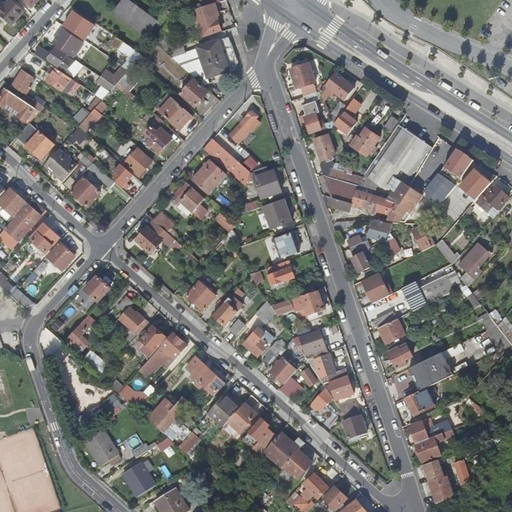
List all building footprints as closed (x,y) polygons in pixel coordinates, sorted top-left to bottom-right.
[(156,21),(127,0),(120,0),(112,12),(145,35),(156,21)] [(2,4),(0,1),(0,14),(12,25),(23,13),(9,1),(6,4),(3,2),(2,4)] [(195,10),(205,38),(221,32),(211,4),(195,10)] [(90,26),(73,14),(64,26),(79,36),(86,26),(89,28),(90,26)] [(165,52),(172,49),(165,30),(162,31),(155,42),(165,52)] [(74,40),(61,31),(53,44),(68,54),(72,47),(70,46),(74,40)] [(228,37),(198,48),(211,85),(226,80),(235,69),(237,61),(228,37)] [(119,49),(123,43),(117,38),(113,45),(119,49)] [(72,60),(54,49),(47,60),(58,68),(58,66),(65,71),(72,60)] [(309,64),(290,71),(296,89),(315,82),(309,64)] [(71,79),(56,69),(49,81),(63,90),(71,79)] [(20,72),(10,86),(24,96),(30,87),(27,85),(31,79),(20,72)] [(182,81),(187,86),(193,80),(194,78),(189,73),(182,81)] [(348,83),(335,74),(326,86),(336,94),(339,90),(341,92),(348,83)] [(193,80),(187,86),(180,93),(195,107),(208,94),(193,80)] [(126,94),(129,91),(120,82),(116,85),(126,94)] [(8,85),(5,90),(34,109),(37,104),(32,101),(24,96),(10,86),(8,85)] [(319,92),(325,105),(327,102),(329,104),(331,101),(329,99),(332,95),(322,88),(320,91),(319,92)] [(34,109),(5,90),(0,97),(0,106),(3,109),(18,118),(25,122),(34,109)] [(96,109),(102,101),(104,100),(91,92),(87,97),(93,101),(88,106),(84,104),(82,107),(91,113),(96,109)] [(35,97),(32,101),(37,104),(42,107),(45,103),(35,97)] [(191,116),(171,98),(159,112),(179,130),(191,116)] [(352,99),(333,123),(334,125),(346,134),(355,121),(350,117),(360,105),(352,99)] [(96,109),(100,112),(107,105),(102,101),(96,109)] [(343,109),(337,105),(330,114),(335,118),(343,109)] [(82,107),(80,106),(72,114),(73,118),(81,125),(90,115),(91,113),(82,107)] [(252,110),(246,116),(241,122),(230,135),(239,143),(250,130),(251,131),(259,122),(256,119),(258,116),(252,110)] [(313,110),(299,115),(301,121),(305,120),(310,133),(325,128),(321,118),(319,119),(316,112),(315,113),(313,110)] [(79,127),(85,132),(96,120),(90,115),(81,125),(79,127)] [(397,121),(390,116),(382,126),(390,131),(397,121)] [(29,124),(16,138),(41,160),(53,146),(29,124)] [(400,202),(408,190),(393,179),(400,170),(410,177),(430,148),(398,125),(363,175),(385,191),(388,187),(394,191),(391,196),(388,199),(393,200),(400,202)] [(172,139),(160,128),(157,131),(151,126),(145,133),(151,139),(148,142),(160,153),(172,139)] [(380,136),(366,126),(352,146),(366,156),(380,136)] [(273,136),(269,138),(278,163),(282,161),(273,136)] [(328,136),(313,141),(320,161),(336,156),(328,136)] [(204,149),(213,157),(235,176),(246,186),(247,182),(248,180),(250,173),(250,172),(213,138),(204,149)] [(152,162),(138,150),(126,164),(140,176),(152,162)] [(455,187),(473,160),(456,150),(439,176),(455,187)] [(76,166),(59,151),(45,167),(62,182),(76,166)] [(92,164),(84,156),(80,161),(88,168),(92,164)] [(225,176),(209,161),(192,180),(209,194),(225,176)] [(93,163),(90,166),(98,173),(97,175),(110,187),(114,183),(93,163)] [(273,171),(271,165),(255,170),(257,176),(254,177),(262,199),(282,192),(275,171),(273,171)] [(133,175),(125,167),(114,179),(122,187),(133,175)] [(356,191),(357,187),(358,184),(328,176),(330,168),(321,172),(330,197),(353,203),(356,191)] [(360,176),(331,168),(330,168),(328,176),(358,184),(360,176)] [(473,203),(490,184),(474,171),(460,187),(473,199),(471,201),(473,203)] [(101,193),(84,178),(71,193),(88,208),(101,193)] [(198,194),(185,182),(175,194),(176,195),(172,200),(178,206),(178,207),(188,216),(192,212),(200,219),(208,211),(200,204),(204,200),(198,194)] [(508,198),(495,186),(489,193),(487,191),(482,197),(497,210),(508,198)] [(25,204),(10,190),(0,201),(0,204),(13,216),(25,204)] [(389,216),(388,220),(400,222),(406,213),(410,216),(422,199),(409,190),(402,202),(400,202),(393,200),(389,216)] [(402,202),(409,190),(408,190),(400,202),(402,202)] [(388,199),(382,197),(356,191),(353,203),(352,205),(374,212),(375,209),(387,212),(386,214),(389,216),(393,200),(388,199)] [(350,211),(352,205),(353,203),(330,197),(322,195),(325,204),(350,211)] [(292,221),(284,199),(264,206),(272,228),(292,221)] [(259,201),(246,205),(248,212),(262,207),(259,201)] [(0,233),(0,238),(11,249),(41,216),(27,204),(6,228),(0,233)] [(248,212),(246,205),(240,207),(238,215),(248,212)] [(463,215),(468,210),(463,206),(459,211),(463,215)] [(161,212),(153,221),(159,226),(167,233),(175,225),(161,212)] [(215,219),(230,232),(234,227),(220,213),(215,219)] [(335,222),(337,233),(370,222),(369,219),(335,222)] [(393,240),(396,239),(390,235),(390,232),(393,223),(387,223),(377,220),(372,221),(370,227),(373,228),(371,238),(384,243),(384,244),(393,240)] [(159,226),(153,221),(136,241),(151,254),(162,241),(168,247),(175,240),(174,240),(167,233),(159,226)] [(42,224),(29,239),(31,241),(29,244),(36,251),(39,248),(45,253),(59,239),(42,224)] [(423,252),(436,246),(430,237),(427,233),(426,234),(421,227),(413,231),(417,239),(415,241),(417,245),(420,244),(423,252)] [(293,233),(275,239),(281,258),(298,252),(293,233)] [(349,241),(352,249),(369,243),(367,238),(363,240),(362,237),(349,241)] [(400,253),(393,240),(384,244),(381,246),(388,259),(400,253)] [(451,265),(456,260),(442,240),(437,246),(451,265)] [(465,258),(471,262),(483,247),(476,243),(465,258)] [(73,256),(59,244),(47,258),(60,270),(73,256)] [(468,273),(463,281),(466,285),(479,268),(491,251),(488,249),(487,251),(483,247),(471,262),(465,258),(459,267),(468,273)] [(364,254),(352,260),(359,273),(370,268),(364,254)] [(50,270),(42,262),(32,273),(37,276),(42,271),(46,275),(50,270)] [(276,274),(274,266),(250,275),(256,284),(264,281),(266,288),(277,284),(278,287),(283,286),(282,282),(294,278),(290,269),(276,274)] [(380,275),(363,283),(373,303),(392,294),(387,282),(384,284),(380,275)] [(426,305),(454,291),(446,275),(418,289),(426,305)] [(110,289),(96,277),(85,290),(98,302),(110,289)] [(8,283),(5,283),(4,283),(0,279),(0,287),(11,297),(14,293),(16,291),(8,283)] [(215,296),(199,282),(186,296),(202,310),(215,296)] [(296,297),(315,291),(313,283),(300,287),(301,291),(295,293),(296,297)] [(231,296),(237,301),(243,293),(238,288),(231,296)] [(288,306),(292,305),(302,301),(304,307),(297,309),(302,322),(315,317),(314,314),(324,311),(318,290),(315,291),(296,297),(271,306),(276,313),(277,315),(289,311),(288,306)] [(33,310),(14,293),(11,297),(29,314),(33,310)] [(468,297),(474,309),(481,306),(472,294),(468,297)] [(241,305),(237,301),(231,296),(213,316),(224,326),(241,305)] [(119,307),(125,312),(130,307),(133,303),(127,298),(119,307)] [(267,300),(255,314),(266,324),(276,313),(271,306),(267,300)] [(149,322),(145,318),(145,319),(141,323),(134,316),(136,313),(130,307),(125,312),(119,319),(133,332),(135,329),(137,331),(138,329),(141,331),(149,322)] [(141,323),(145,319),(137,312),(136,313),(134,316),(141,323)] [(376,320),(379,328),(395,320),(396,320),(393,312),(376,320)] [(88,315),(66,340),(80,353),(89,343),(81,336),(95,321),(88,315)] [(228,332),(234,337),(244,326),(238,320),(228,332)] [(379,328),(377,329),(385,345),(403,336),(395,320),(379,328)] [(165,337),(152,326),(142,338),(155,349),(165,337)] [(486,332),(492,344),(504,338),(496,327),(486,332)] [(263,333),(257,328),(243,344),(257,356),(267,345),(259,338),(263,333)] [(306,354),(313,352),(324,348),(319,332),(300,338),(300,336),(293,339),(296,343),(298,346),(302,345),(306,354)] [(187,347),(172,334),(140,370),(146,375),(152,369),(151,368),(161,357),(160,357),(164,352),(167,355),(169,352),(177,359),(187,347)] [(293,338),(287,344),(292,348),(296,343),(293,339),(293,338)] [(504,338),(492,344),(496,354),(510,347),(504,338)] [(267,367),(284,349),(275,341),(268,349),(270,351),(261,361),(267,367)] [(398,348),(388,353),(396,369),(406,364),(403,359),(411,355),(407,347),(399,351),(398,348)] [(326,352),(324,348),(313,352),(314,356),(326,352)] [(409,369),(419,392),(426,389),(453,375),(442,353),(409,369)] [(315,359),(322,382),(323,384),(331,381),(346,377),(343,370),(334,373),(328,355),(315,359)] [(225,384),(196,358),(187,368),(193,374),(190,378),(196,383),(195,385),(200,390),(203,386),(214,396),(225,384)] [(95,373),(99,368),(89,359),(85,364),(95,373)] [(289,378),(296,370),(283,359),(270,372),(284,384),(289,378)] [(104,372),(99,368),(95,373),(100,377),(104,372)] [(317,381),(308,369),(302,373),(311,385),(317,381)] [(353,393),(348,376),(346,377),(331,381),(336,398),(344,396),(345,399),(348,398),(348,394),(353,393)] [(287,396),(290,393),(297,385),(289,378),(284,384),(279,389),(287,396)] [(297,385),(290,393),(295,396),(303,387),(299,383),(297,385)] [(321,411),(333,398),(326,388),(310,406),(313,408),(315,406),(321,411)] [(134,399),(123,389),(118,394),(137,411),(145,402),(139,396),(136,396),(134,399)] [(419,392),(406,398),(409,405),(412,404),(417,414),(434,406),(426,389),(419,392)] [(106,401),(114,411),(123,403),(115,394),(106,401)] [(226,395),(209,414),(230,420),(240,409),(226,395)] [(175,407),(170,413),(179,420),(192,405),(191,405),(184,398),(177,405),(175,407)] [(175,407),(167,399),(148,420),(164,433),(172,425),(182,434),(174,442),(180,447),(192,433),(189,429),(184,425),(179,420),(170,413),(175,407)] [(194,402),(191,405),(192,405),(193,406),(200,413),(202,410),(200,408),(201,408),(194,402)] [(355,402),(339,407),(345,416),(358,411),(355,402)] [(241,434),(258,414),(245,403),(240,409),(230,420),(228,422),(241,434)] [(346,420),(342,423),(348,439),(367,433),(362,416),(361,416),(359,411),(358,411),(345,416),(346,420)] [(230,420),(209,414),(224,427),(228,422),(230,420)] [(191,418),(184,425),(189,429),(195,422),(191,418)] [(244,440),(262,455),(278,437),(268,428),(269,426),(262,419),(244,440)] [(416,443),(430,438),(424,421),(410,426),(416,443)] [(434,436),(440,434),(439,432),(446,430),(443,423),(431,428),(434,436)] [(103,430),(85,441),(101,467),(111,461),(113,465),(122,459),(103,430)] [(441,434),(443,439),(451,436),(450,430),(441,434)] [(188,454),(201,439),(193,432),(192,433),(180,447),(188,454)] [(299,451),(305,443),(299,438),(294,444),(283,434),(266,453),(283,469),(285,467),(299,451)] [(428,445),(443,439),(441,434),(440,434),(434,436),(430,438),(416,443),(422,462),(433,459),(428,445)] [(169,438),(157,445),(162,451),(174,443),(169,438)] [(144,445),(133,452),(136,459),(148,451),(144,445)] [(474,450),(473,445),(440,456),(445,460),(474,450)] [(299,479),(313,464),(299,451),(285,467),(299,479)] [(200,466),(210,475),(214,472),(197,457),(194,461),(200,466)] [(449,499),(452,495),(445,476),(443,476),(438,460),(423,465),(436,504),(449,499)] [(468,478),(465,471),(462,460),(453,462),(461,486),(468,478)] [(124,474),(138,498),(156,486),(142,463),(124,474)] [(318,500),(329,489),(315,475),(304,485),(308,489),(302,495),(304,497),(308,501),(314,495),(318,500)] [(336,488),(324,500),(336,511),(340,508),(342,505),(348,499),(336,488)] [(158,504),(162,511),(189,511),(175,489),(161,498),(163,501),(158,504)] [(292,506),(300,497),(295,492),(287,502),(292,506)] [(366,511),(357,500),(342,511),(366,511)]
